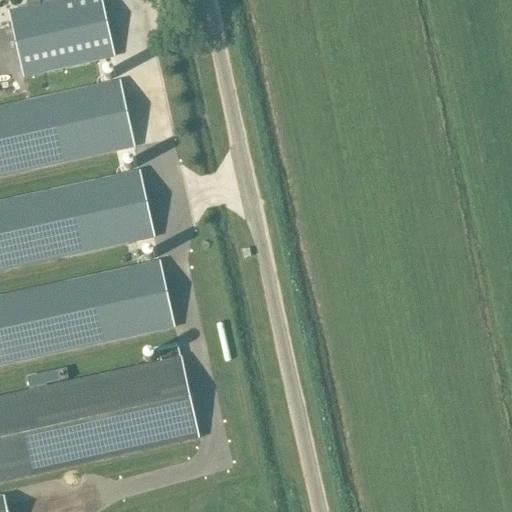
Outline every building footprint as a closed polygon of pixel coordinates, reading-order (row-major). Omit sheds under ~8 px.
[(101,0),(63,0),(11,11),(25,77),(114,58),(101,0)] [(0,176),(133,148),(119,83),(0,108),(0,176)] [(0,271),(153,238),(139,173),(0,202),(0,271)] [(0,366),(174,328),(159,264),(0,298),(0,366)] [(0,483),(198,440),(178,348),(158,352),(161,363),(0,398),(0,483)]
